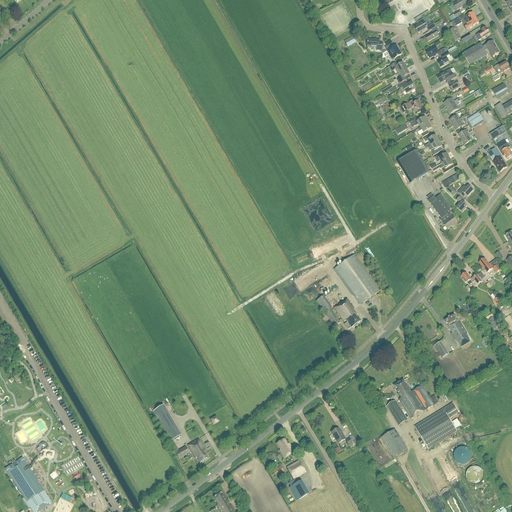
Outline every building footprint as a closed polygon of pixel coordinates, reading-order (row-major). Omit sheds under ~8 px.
[(456,11),(460,9),(468,4),(465,0),(461,0),(457,3),(453,5),(456,11)] [(468,31),(479,24),(475,17),(474,17),(472,14),(466,18),(464,15),(458,18),(461,22),(462,22),(468,31)] [(439,24),(435,26),(433,23),(431,24),(429,21),(425,24),(424,22),(415,28),(418,34),(428,29),(429,31),(436,28),(442,24),(441,23),(439,24)] [(432,31),(433,33),(425,38),(428,43),(439,36),(437,34),(440,33),(437,28),(432,31)] [(455,28),(449,32),(455,42),(461,38),(455,28)] [(481,31),(482,33),(476,36),(479,41),(486,37),(485,37),(490,34),(489,33),(490,33),(488,31),(487,30),(486,28),(481,31)] [(472,39),(470,35),(461,40),(464,44),(472,39)] [(352,37),(344,41),(347,48),(356,43),(352,37)] [(379,40),(375,40),(372,40),(368,40),(368,43),(367,48),(377,48),(377,51),(382,51),(383,44),(379,43),(379,40)] [(402,55),(397,46),(394,48),(392,44),(391,41),(385,44),(387,47),(385,48),(387,52),(389,51),(394,60),(402,55)] [(492,58),(500,53),(493,42),(483,48),(481,44),(463,55),(470,66),(488,55),(486,52),(488,50),(492,58)] [(439,57),(446,53),(443,50),(438,52),(435,47),(426,52),(430,59),(437,54),(439,57)] [(446,53),(439,57),(441,60),(437,62),(441,68),(449,63),(447,58),(450,56),(448,52),(446,53)] [(494,69),(498,75),(493,79),(495,82),(500,79),(498,76),(510,69),(506,62),(494,69)] [(398,74),(407,69),(403,64),(398,67),(396,64),(390,68),(392,72),(396,70),(398,74)] [(407,69),(398,74),(400,78),(397,80),(400,85),(406,81),(405,78),(410,75),(407,69)] [(457,73),(455,74),(453,75),(450,70),(437,77),(441,84),(451,78),(452,81),(453,80),(459,77),(457,73)] [(459,77),(453,80),(454,83),(449,86),(453,93),(461,88),(459,85),(462,83),(459,77)] [(407,95),(416,90),(412,83),(408,86),(407,83),(399,87),(403,93),(405,92),(407,95)] [(391,85),(386,88),(387,89),(377,95),(378,97),(380,96),(388,92),(388,91),(393,88),(391,85)] [(492,91),(497,99),(509,93),(504,85),(492,91)] [(458,103),(461,101),(460,99),(454,103),(454,102),(454,101),(453,99),(452,100),(452,99),(444,104),(447,109),(458,103)] [(403,114),(414,108),(418,114),(424,110),(419,102),(416,104),(414,101),(400,109),(403,114)] [(511,102),(503,108),(501,104),(495,107),(502,120),(511,113),(511,102)] [(460,109),(458,106),(460,105),(458,103),(447,109),(450,115),(458,110),(460,109)] [(473,129),(484,123),(479,113),(468,120),(473,129)] [(463,120),(462,119),(460,120),(457,116),(450,121),(453,126),(463,120)] [(413,128),(416,126),(419,125),(421,128),(429,123),(425,118),(421,120),(420,118),(413,121),(410,123),(413,128)] [(461,123),(464,122),(464,123),(467,121),(465,118),(463,120),(453,126),(456,131),(464,127),(463,126),(465,125),(463,123),(462,124),(461,123)] [(429,123),(421,128),(418,129),(420,132),(422,130),(424,133),(421,135),(423,138),(429,134),(428,131),(432,129),(429,123)] [(468,135),(467,133),(469,132),(468,130),(459,136),(462,141),(474,133),(473,131),(470,132),(471,133),(468,135)] [(470,138),(473,136),(475,135),(474,133),(462,141),(465,146),(473,142),(470,138)] [(429,148),(432,146),(439,142),(436,136),(432,139),(430,136),(424,139),(426,142),(428,141),(430,144),(428,145),(429,148)] [(439,142),(432,146),(434,150),(431,151),(434,156),(440,152),(439,150),(443,147),(439,142)] [(511,157),(511,156),(511,155),(508,149),(510,148),(508,144),(502,147),(501,145),(497,147),(499,150),(503,157),(505,156),(507,160),(509,158),(510,159),(511,158),(511,157)] [(507,168),(495,149),(487,154),(500,173),(507,168)] [(410,184),(429,173),(417,151),(397,163),(410,184)] [(442,164),(450,160),(447,154),(443,157),(441,154),(435,158),(438,163),(441,161),(442,164)] [(442,164),(432,170),(434,173),(440,169),(441,170),(442,169),(445,174),(451,170),(450,168),(454,166),(450,160),(442,164)] [(468,198),(473,191),(469,187),(467,189),(464,187),(458,193),(463,198),(466,196),(468,198)] [(447,230),(454,225),(454,226),(457,223),(453,217),(452,217),(450,214),(451,213),(450,210),(451,209),(441,195),(436,199),(434,197),(428,201),(441,219),(440,220),(443,224),(443,225),(447,230)] [(465,209),(467,207),(463,203),(465,200),(460,196),(457,201),(460,204),(456,208),(462,214),(466,209),(465,209)] [(380,291),(356,258),(354,256),(334,270),(360,306),(380,291)] [(480,262),(479,263),(482,266),(482,267),(484,271),(485,270),(488,273),(493,270),(487,262),(487,263),(484,259),(482,261),(480,262)] [(469,286),(475,282),(478,285),(482,282),(476,276),(471,280),(466,274),(461,277),(463,281),(466,284),(467,283),(469,286)] [(501,278),(507,287),(511,283),(506,274),(501,278)] [(340,323),(330,310),(332,309),(323,296),(315,301),(324,314),(334,328),(340,323)] [(504,306),(498,298),(494,300),(500,309),(504,306)] [(352,311),(354,310),(347,299),(333,309),(343,323),(345,322),(346,323),(344,325),(348,330),(350,329),(351,329),(352,328),(353,328),(355,327),(355,326),(360,322),(352,311)] [(461,347),(470,342),(466,335),(467,334),(460,323),(459,323),(454,315),(452,316),(446,319),(445,321),(450,331),(451,331),(452,334),(451,335),(455,341),(457,340),(461,347)] [(500,326),(495,317),(487,321),(492,330),(500,326)] [(449,352),(441,341),(435,346),(443,357),(449,352)] [(439,403),(436,399),(435,396),(430,399),(422,386),(411,393),(404,381),(394,387),(401,399),(399,400),(411,420),(439,403)] [(387,407),(399,427),(408,421),(395,402),(387,407)] [(456,432),(449,420),(459,413),(453,404),(414,428),(428,449),(456,432)] [(153,412),(166,433),(176,427),(163,406),(153,412)] [(457,427),(462,424),(458,418),(453,421),(457,427)] [(176,427),(166,433),(171,442),(181,436),(176,427)] [(338,444),(345,440),(342,434),(338,429),(331,433),(338,444)] [(394,460),(408,451),(395,430),(381,438),(394,460)] [(200,463),(208,458),(204,453),(206,452),(198,440),(188,446),(195,458),(196,458),(200,463)] [(284,459),(294,453),(290,445),(288,446),(284,440),(277,444),(280,450),(279,451),(284,459)] [(453,445),(456,448),(462,443),(459,440),(453,445)] [(68,443),(54,448),(58,457),(71,452),(68,443)] [(189,453),(185,447),(175,453),(178,460),(189,453)] [(470,452),(469,450),(468,449),(467,449),(465,448),(464,448),(462,448),(461,448),(459,449),(458,449),(457,450),(456,451),(455,452),(454,454),(454,455),(454,457),(454,458),(454,460),(455,461),(456,462),(457,463),(458,464),(459,465),(461,465),(462,465),(464,465),(465,465),(467,464),(468,464),(469,463),(470,461),(471,460),(471,459),(471,457),(471,456),(471,454),(471,453),(470,452)] [(21,459),(7,468),(6,471),(22,495),(24,494),(25,497),(24,498),(22,500),(28,509),(30,508),(32,510),(39,511),(40,511),(47,508),(49,499),(42,489),(39,488),(34,480),(35,477),(24,460),(21,459)] [(293,480),(305,473),(298,461),(286,468),(293,480)] [(275,476),(283,471),(281,466),(272,471),(275,476)] [(0,501),(3,507),(18,498),(3,470),(0,471),(0,501)] [(309,494),(302,478),(289,483),(296,500),(309,494)] [(234,511),(231,505),(229,506),(228,503),(229,503),(227,500),(226,500),(222,493),(214,498),(218,506),(217,506),(220,511),(234,511)]
